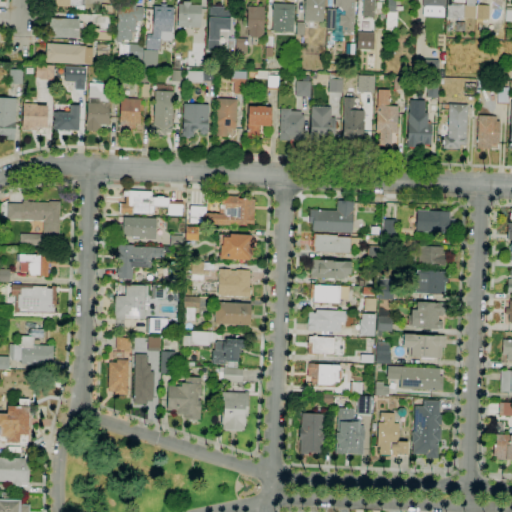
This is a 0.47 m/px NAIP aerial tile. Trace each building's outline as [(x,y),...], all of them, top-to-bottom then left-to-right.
[(83,11),(76,11),(76,6),(69,5),(69,6),(46,6),(46,0),(85,0),(85,6),(84,6),(83,11)] [(323,0),(323,22),(304,21),(304,0),(323,0)] [(333,44),(327,44),(328,29),(326,29),(327,9),(334,9),(335,4),(334,4),(334,0),(354,0),(354,1),(352,33),(334,32),(334,30),(331,30),(331,37),(334,37),(333,44)] [(374,0),(374,17),(362,16),(362,0),(374,0)] [(395,34),(385,33),(386,0),(394,0),(394,12),(397,12),(395,34)] [(445,0),(445,8),(423,7),(423,0),(445,0)] [(475,18),(463,18),(463,19),(446,18),(447,3),(465,4),(465,0),(474,0),(474,5),(476,6),(475,18)] [(200,28),(177,27),(178,4),(183,5),(183,1),(190,2),(190,5),(201,5),(200,28)] [(159,50),(145,49),(146,35),(152,35),(154,6),(161,6),(161,4),(166,4),(165,7),(173,7),(171,34),(173,34),(173,38),(171,38),(171,41),(160,40),(159,50)] [(292,32),(275,32),(271,28),(273,4),(294,4),(292,32)] [(121,43),(116,43),(117,32),(115,32),(115,28),(117,28),(117,5),(136,5),(136,7),(142,7),(142,21),(135,20),(135,32),(132,32),(131,40),(128,40),(128,42),(123,42),(123,40),(121,40),(121,43)] [(476,19),(476,5),(488,6),(488,20),(476,19)] [(229,29),(219,29),(218,50),(207,50),(209,6),(223,7),(223,10),(230,10),(229,29)] [(263,37),(248,37),(248,30),(246,30),(247,7),(263,7),(263,37)] [(78,39),(47,38),(47,26),(45,26),(46,19),(49,19),(49,18),(79,19),(79,24),(82,24),(82,30),(78,30),(78,39)] [(303,36),(296,35),(297,22),(305,23),(303,36)] [(99,32),(111,33),(110,41),(93,40),(94,28),(99,29),(99,32)] [(271,57),(265,57),(266,30),(273,30),(272,37),(273,37),(271,57)] [(355,49),(372,49),(373,32),(356,31),(355,49)] [(247,54),(235,53),(236,39),(248,39),(247,54)] [(110,57),(96,57),(97,41),(112,42),(112,45),(109,45),(109,47),(110,47),(110,57)] [(91,64),(45,62),(46,43),(80,45),(80,46),(86,46),(86,47),(88,47),(88,46),(90,46),(90,48),(92,48),(91,64)] [(142,66),(128,65),(128,57),(117,57),(118,45),(129,45),(129,44),(143,44),(142,66)] [(53,80),(39,79),(39,77),(35,77),(36,64),(54,65),(53,80)] [(74,89),(84,89),(84,67),(63,67),(63,81),(74,82),(74,89)] [(22,84),(9,84),(9,70),(22,71),(22,84)] [(113,84),(106,83),(107,71),(115,72),(113,84)] [(171,81),(171,71),(182,71),(182,82),(171,81)] [(202,83),(184,82),(185,71),(214,72),(214,81),(202,81),(202,83)] [(245,94),(233,93),(233,82),(231,82),(231,78),(232,78),(232,71),(246,71),(245,94)] [(506,79),(494,78),(494,71),(506,72),(506,79)] [(341,93),(328,92),(329,73),(342,73),(341,93)] [(278,76),(277,90),(267,89),(268,75),(278,76)] [(309,97),(295,97),(296,81),(302,81),(303,75),(309,76),(309,82),(310,82),(309,97)] [(373,93),(357,92),(358,75),(374,76),(373,93)] [(405,90),(393,89),(394,76),(406,77),(405,90)] [(100,131),(86,130),(89,83),(92,83),(93,77),(102,78),(102,84),(103,84),(102,94),(108,94),(108,100),(110,100),(108,125),(100,125),(100,131)] [(141,96),(141,84),(149,84),(148,97),(141,96)] [(437,99),(426,98),(427,84),(438,85),(437,99)] [(476,96),(464,96),(464,84),(476,84),(476,96)] [(171,135),(150,134),(150,131),(149,131),(149,129),(150,129),(150,124),(153,124),(155,85),(171,86),(171,92),(173,92),(171,126),(171,135)] [(507,105),(497,104),(498,92),(503,92),(503,87),(508,88),(508,92),(507,105)] [(393,156),(374,155),(375,144),(378,144),(379,133),(375,132),(376,112),(375,112),(375,107),(376,107),(377,89),(389,90),(389,98),(390,98),(390,102),(388,102),(388,106),(398,106),(396,128),(398,128),(397,134),(391,133),(390,145),(393,145),(393,156)] [(15,140),(6,140),(7,135),(0,135),(0,97),(16,98),(15,140)] [(357,145),(342,144),(344,97),(354,98),(353,110),(363,111),(362,140),(357,140),(357,145)] [(131,132),(118,131),(120,98),(142,99),(140,125),(135,124),(135,129),(131,129),(131,132)] [(226,137),(215,136),(216,120),(214,120),(216,98),(237,99),(235,129),(230,129),(230,134),(227,133),(226,137)] [(417,148),(406,148),(408,112),(409,112),(409,100),(425,101),(424,113),(427,113),(427,121),(430,121),(430,124),(431,124),(430,145),(417,144),(417,148)] [(36,130),(21,130),(22,103),(36,104),(36,105),(47,106),(46,128),(36,127),(36,130)] [(199,132),(199,130),(195,129),(193,131),(193,137),(180,136),(180,135),(182,135),(183,103),(209,104),(208,130),(207,130),(207,132),(205,134),(201,134),(199,132)] [(459,150),(442,149),(443,137),(447,137),(448,104),(467,105),(465,145),(459,145),(459,150)] [(78,131),(52,129),(53,124),(53,112),(69,113),(70,105),(80,106),(78,131)] [(254,140),(251,140),(251,138),(246,138),(248,106),(256,107),(256,106),(264,106),(264,107),(271,107),(270,126),(259,126),(259,138),(255,138),(254,140)] [(319,143),(309,143),(311,106),(331,107),(330,118),(335,118),(334,141),(319,140),(319,143)] [(303,141),(278,140),(280,108),(290,109),(290,111),(302,111),(301,115),(304,115),(303,141)] [(490,149),(475,148),(478,115),(496,116),(496,121),(500,122),(498,145),(490,144),(490,149)] [(124,196),(123,195),(123,192),(124,190),(128,191),(128,190),(151,191),(151,197),(156,197),(156,196),(163,196),(163,198),(168,198),(168,201),(183,201),(183,209),(182,209),(182,216),(167,215),(167,208),(153,207),(153,214),(119,213),(119,203),(125,203),(125,196),(124,196)] [(253,226),(212,225),(213,214),(219,214),(219,204),(220,204),(221,196),(238,196),(237,198),(254,199),(254,211),(253,226)] [(58,246),(19,245),(20,234),(43,235),(43,221),(6,220),(7,217),(0,217),(0,207),(7,207),(7,203),(22,204),(22,202),(23,202),(23,200),(27,200),(27,202),(49,203),(49,201),(60,201),(58,246)] [(351,233),(312,231),(312,229),(311,229),(311,222),(308,222),(309,209),(336,210),(336,201),(353,202),(351,233)] [(205,217),(190,217),(190,206),(206,207),(205,217)] [(454,234),(415,232),(416,210),(449,212),(449,219),(455,219),(454,234)] [(155,240),(146,239),(146,238),(131,237),(131,236),(122,236),(123,217),(156,218),(155,240)] [(395,237),(382,236),(383,220),(396,220),(395,237)] [(197,240),(186,240),(186,227),(197,228),(197,240)] [(249,261),(219,259),(220,248),(218,248),(219,234),(222,235),(222,236),(229,237),(230,234),(250,235),(250,240),(254,240),(252,255),(249,255),(249,261)] [(350,253),(313,252),(313,246),(311,246),(312,242),(313,242),(313,234),(337,235),(337,237),(351,237),(351,238),(359,238),(359,247),(350,247),(350,253)] [(182,247),(169,247),(170,235),(182,235),(182,247)] [(132,279),(118,279),(118,275),(116,275),(117,268),(119,268),(119,256),(116,256),(117,244),(133,245),(133,246),(164,248),(163,258),(151,258),(151,267),(132,267),(132,279)] [(379,260),(366,260),(367,246),(379,246),(379,260)] [(445,266),(417,265),(418,257),(417,257),(417,246),(442,247),(442,251),(445,252),(445,266)] [(48,276),(28,275),(28,272),(19,272),(20,261),(16,261),(16,253),(36,254),(36,250),(57,251),(57,264),(48,264),(48,276)] [(342,278),(310,278),(310,260),(331,260),(331,261),(351,262),(350,275),(346,275),(346,278),(342,278)] [(203,281),(191,280),(191,261),(203,262),(203,263),(214,263),(213,270),(208,269),(208,275),(203,275),(203,281)] [(250,297),(217,295),(218,268),(230,269),(230,270),(235,270),(235,269),(250,270),(249,287),(250,287),(250,297)] [(0,269),(9,269),(9,282),(0,282),(0,269)] [(444,295),(410,293),(410,289),(412,289),(413,278),(415,278),(415,270),(445,271),(445,278),(447,278),(447,282),(445,282),(444,295)] [(377,287),(363,286),(364,273),(378,274),(377,287)] [(392,300),(378,299),(380,279),(384,279),(384,278),(390,279),(390,284),(394,285),(392,300)] [(54,314),(14,313),(15,295),(11,295),(11,285),(32,285),(32,286),(46,287),(46,289),(52,289),(52,287),(56,287),(55,306),(54,306),(54,314)] [(144,319),(123,319),(123,327),(115,327),(115,316),(114,316),(115,296),(125,296),(125,285),(145,286),(144,319)] [(151,285),(169,286),(169,291),(165,291),(164,299),(151,299),(151,285)] [(338,303),(313,302),(313,298),(310,298),(311,285),(348,287),(347,300),(338,300),(338,303)] [(194,321),(185,320),(185,308),(184,308),(184,296),(199,297),(198,309),(194,308),(194,321)] [(374,312),(363,311),(364,298),(375,299),(374,312)] [(250,325),(214,324),(214,318),(213,317),(213,314),(214,314),(215,302),(251,303),(250,325)] [(444,329),(407,327),(408,315),(410,315),(411,310),(415,310),(416,302),(445,304),(444,329)] [(10,318),(0,317),(0,307),(11,308),(10,318)] [(339,332),(307,331),(308,312),(315,313),(315,310),(345,311),(345,323),(340,322),(339,332)] [(374,336),(359,336),(359,320),(361,320),(361,314),(375,314),(374,336)] [(391,332),(376,331),(377,316),(392,317),(391,332)] [(160,333),(145,332),(145,318),(167,319),(167,330),(161,330),(160,333)] [(38,345),(53,346),(52,366),(20,364),(20,361),(11,360),(9,356),(8,355),(9,344),(18,345),(18,336),(30,336),(30,329),(43,329),(43,338),(34,337),(33,340),(39,340),(38,345)] [(207,345),(191,344),(191,331),(208,332),(207,345)] [(441,358),(411,357),(407,357),(408,347),(402,347),(403,334),(414,334),(414,335),(433,336),(433,335),(444,335),(444,347),(441,347),(441,358)] [(314,355),(307,355),(307,347),(307,342),(307,338),(308,338),(308,336),(313,337),(313,335),(316,335),(316,337),(334,338),(333,354),(314,353),(314,355)] [(130,350),(115,349),(116,337),(131,338),(130,350)] [(159,352),(147,351),(148,337),(160,337),(159,352)] [(237,361),(225,361),(224,364),(212,364),(212,360),(211,360),(212,351),(214,351),(214,341),(225,342),(225,339),(245,340),(245,349),(238,349),(238,359),(237,361)] [(511,360),(506,360),(506,355),(502,354),(502,340),(511,340),(511,360)] [(390,364),(375,363),(376,341),(390,341),(389,355),(391,355),(390,364)] [(175,374),(161,374),(161,352),(175,352),(175,374)] [(146,403),(133,403),(134,354),(147,354),(146,365),(150,365),(150,370),(152,370),(152,372),(153,372),(153,401),(147,401),(146,403)] [(372,363),(360,362),(360,354),(373,355),(372,363)] [(0,356),(9,356),(9,369),(0,369),(0,356)] [(127,395),(114,395),(114,392),(109,392),(109,389),(108,389),(108,362),(116,362),(116,360),(128,360),(127,395)] [(334,386),(311,385),(311,377),(307,377),(308,364),(340,365),(339,382),(334,382),(334,386)] [(442,391),(399,389),(400,380),(386,379),(387,366),(440,369),(439,377),(442,377),(442,391)] [(242,383),(223,382),(223,380),(218,380),(219,367),(242,368),(242,383)] [(511,392),(499,392),(500,370),(511,370),(511,392)] [(199,420),(183,419),(183,415),(175,414),(175,411),(166,410),(167,386),(181,387),(181,383),(184,383),(184,377),(200,378),(200,384),(202,384),(201,396),(198,396),(197,400),(200,400),(199,420)] [(361,394),(349,393),(349,382),(361,382),(361,394)] [(388,395),(374,395),(375,382),(383,382),(383,386),(388,386),(388,395)] [(241,431),(227,431),(227,429),(222,429),(223,423),(221,423),(221,413),(222,413),(223,398),(221,398),(221,393),(246,393),(246,392),(248,392),(247,417),(245,416),(245,426),(244,426),(243,430),(241,430),(241,431)] [(332,404),(319,403),(320,393),(333,394),(332,404)] [(370,415),(356,414),(358,395),(371,396),(370,415)] [(27,443),(5,442),(7,406),(18,406),(19,399),(29,399),(28,407),(29,407),(27,435),(27,443)] [(437,459),(425,458),(425,455),(412,454),(412,444),(411,444),(411,432),(413,432),(414,406),(422,406),(423,400),(439,400),(439,415),(441,415),(441,425),(438,425),(438,428),(441,428),(440,441),(438,441),(437,459)] [(511,416),(498,416),(499,403),(511,403),(511,416)] [(360,426),(364,426),(362,455),(335,454),(336,443),(335,443),(335,433),(336,433),(337,421),(336,421),(337,408),(353,408),(353,419),(360,419),(360,426)] [(402,456),(396,456),(396,455),(379,454),(379,447),(376,447),(378,422),(383,423),(383,420),(379,420),(380,412),(394,413),(393,423),(398,424),(397,441),(408,442),(407,453),(402,453),(402,456)] [(309,454),(299,454),(300,440),(299,440),(299,433),(300,433),(300,430),(298,430),(299,427),(300,427),(301,413),(324,414),(323,431),(324,431),(324,444),(321,444),(321,448),(323,448),(323,452),(309,452),(309,454)] [(511,460),(506,460),(496,460),(496,456),(493,456),(493,444),(495,445),(495,434),(511,434),(511,460)] [(20,487),(11,487),(11,482),(0,481),(0,457),(29,459),(28,483),(21,482),(20,487)] [(0,511),(0,498),(1,498),(1,493),(12,493),(11,500),(20,500),(20,504),(29,505),(29,511),(0,511)]
